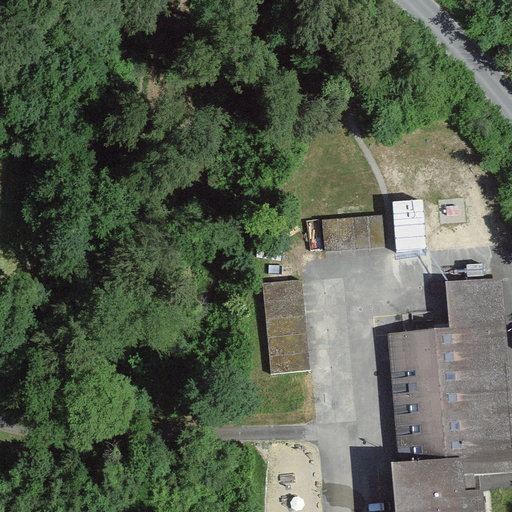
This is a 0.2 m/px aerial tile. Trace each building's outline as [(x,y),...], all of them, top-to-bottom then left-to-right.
[(424,196),(393,201),(400,252),(431,248),(424,196)] [(384,217),(322,221),(324,252),(386,248),(384,217)] [(310,371),(301,281),(261,285),(270,375),(310,371)] [(392,342),(402,472),(466,468),(467,480),(511,476),(511,345),(508,290),(451,294),(454,337),(392,342)] [(466,468),(402,472),(396,473),(398,511),(488,511),(488,497),(468,499),(467,480),(466,468)]
